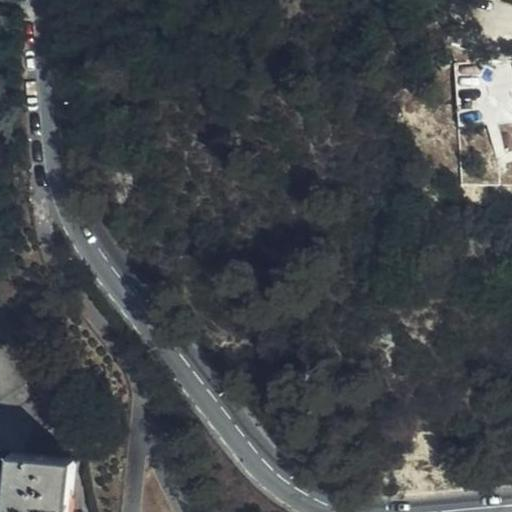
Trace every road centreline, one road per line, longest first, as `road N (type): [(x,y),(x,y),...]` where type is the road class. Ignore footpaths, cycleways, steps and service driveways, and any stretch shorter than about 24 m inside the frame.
road 1 (tertiary): [(43,0),(56,157),(83,229),(274,475),(353,511)]
road 2 (motorway): [(316,0),(511,491)]
